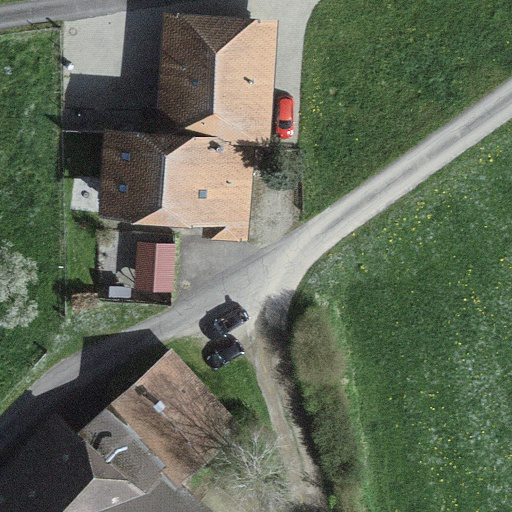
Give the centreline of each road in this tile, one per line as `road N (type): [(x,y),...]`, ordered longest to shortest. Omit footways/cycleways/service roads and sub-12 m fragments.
road 1 (track): [(0,453),(59,390),(144,345),(228,316),(511,108)]
road 2 (track): [(0,26),(183,0)]
